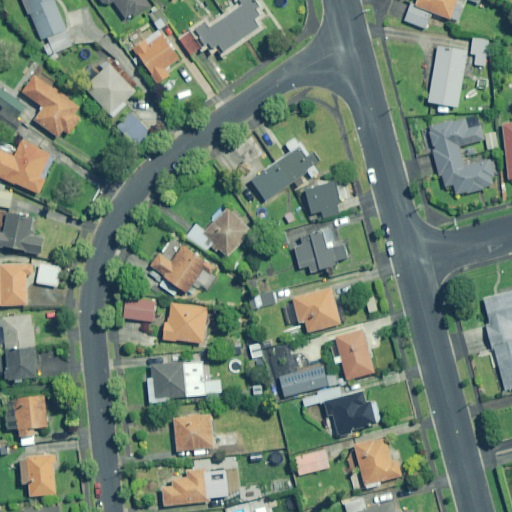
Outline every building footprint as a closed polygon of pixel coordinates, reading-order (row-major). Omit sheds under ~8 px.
[(21,0),(28,16),(30,15),(48,58),(73,47),(53,0),(21,0)] [(150,7),(144,0),(99,0),(105,8),(113,3),(127,23),(150,7)] [(254,0),(233,0),(194,25),(210,50),(264,15),(254,0)] [(446,22),(456,26),(463,9),(456,6),(458,0),(417,0),(414,9),(408,23),(424,30),(425,28),(441,35),(446,22)] [(202,51),(188,31),(177,38),(191,59),(202,51)] [(179,61),(160,33),(134,50),(157,85),(170,77),(165,70),(179,61)] [(490,59),(492,41),(474,38),(471,57),(475,57),(473,69),(484,70),(486,58),(490,59)] [(467,52),(437,48),(430,104),(437,105),(436,113),(447,114),(448,107),(459,109),(467,52)] [(124,104),(140,89),(117,65),(112,69),(108,66),(84,89),(113,119),(126,106),(124,104)] [(78,109),(38,75),(23,93),(44,110),(35,121),(57,140),(64,132),(69,136),(81,120),(74,114),(78,109)] [(0,108),(3,111),(17,121),(26,108),(2,91),(0,93),(0,108)] [(17,121),(3,111),(0,115),(0,126),(4,129),(1,134),(10,141),(22,124),(17,121)] [(151,137),(131,114),(117,126),(137,150),(151,137)] [(467,131),(465,121),(429,128),(438,177),(442,176),(444,188),(454,186),(456,197),(493,189),(494,178),(490,161),(463,166),(459,148),(483,143),(480,129),(467,131)] [(511,124),(502,126),(508,181),(511,181),(511,124)] [(263,155),(251,138),(234,150),(246,167),(263,155)] [(53,156),(22,143),(15,158),(0,151),(0,179),(39,195),(45,181),(41,179),(47,165),(49,166),(53,156)] [(308,174),(312,180),(319,175),(315,169),(320,166),(312,155),(306,160),(299,150),(252,182),(266,203),(308,174)] [(0,207),(10,209),(12,195),(4,193),(5,186),(0,185),(0,207)] [(342,215),(335,185),(305,192),(312,216),(321,213),(323,220),(342,215)] [(253,233),(228,209),(204,234),(196,227),(186,237),(205,254),(213,246),(227,259),(253,233)] [(32,220),(8,216),(5,235),(0,233),(0,248),(43,256),(46,238),(30,235),(32,220)] [(288,247),(284,234),(271,238),(275,250),(288,247)] [(327,251),(322,235),(293,243),(300,270),(309,267),(311,274),(349,264),(344,247),(327,251)] [(165,279),(159,286),(172,296),(178,288),(186,295),(193,286),(199,291),(215,270),(179,243),(166,260),(160,256),(150,268),(165,279)] [(32,273),(32,266),(0,265),(0,307),(27,308),(27,273),(32,273)] [(60,268),(40,265),(37,285),(57,288),(60,268)] [(335,303),(331,289),(293,299),(294,305),(284,308),(289,325),(303,322),(307,334),(347,324),(341,301),(335,303)] [(511,292),(483,301),(490,325),(486,326),(505,393),(511,391),(511,292)] [(158,298),(128,294),(125,315),(156,319),(158,298)] [(275,307),(274,295),(259,297),(260,308),(275,307)] [(207,308),(170,306),(169,324),(165,324),(163,342),(205,344),(207,308)] [(37,380),(34,318),(4,319),(4,332),(0,331),(0,344),(6,345),(8,381),(37,380)] [(337,344),(331,346),(336,365),(342,364),(347,382),(374,374),(363,331),(335,338),(337,344)] [(263,358),(260,345),(249,347),(252,360),(263,358)] [(210,383),(207,361),(150,367),(151,380),(147,381),(150,405),(169,403),(169,401),(222,395),(220,381),(210,383)] [(285,399),(337,384),(334,373),(325,376),(322,367),(279,379),(285,399)] [(400,384),(398,376),(383,380),(384,388),(400,384)] [(322,403),(343,398),(341,389),(302,398),(304,407),(322,403)] [(343,398),(322,403),(326,421),(333,420),(337,438),(374,430),(365,393),(343,398)] [(49,430),(45,395),(13,399),(14,409),(6,410),(8,430),(15,429),(16,439),(31,438),(30,432),(49,430)] [(214,450),(210,416),(173,419),(177,454),(214,450)] [(237,434),(216,436),(218,456),(240,454),(237,434)] [(354,446),(365,491),(381,487),(380,483),(402,478),(398,462),(392,464),(385,438),(354,446)] [(329,470),(324,452),(294,459),(299,477),(329,470)] [(56,496),(53,457),(28,458),(28,461),(20,462),(22,485),(28,485),(29,498),(56,496)] [(211,503),(208,470),(187,472),(188,479),(171,480),(172,487),(162,488),(164,508),(211,503)] [(345,511),(394,511),(393,504),(366,510),(364,500),(343,504),(345,511)]
